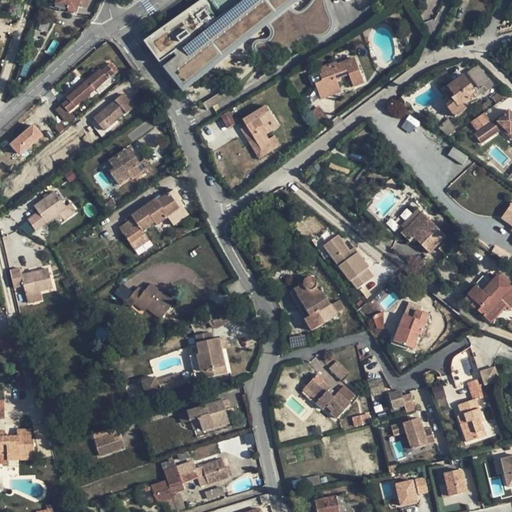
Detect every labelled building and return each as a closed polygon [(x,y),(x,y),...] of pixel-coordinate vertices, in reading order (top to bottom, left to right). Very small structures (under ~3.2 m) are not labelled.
[(55,0),(53,7),(66,11),(66,10),(75,12),(77,5),(86,8),(88,0),(55,0)] [(200,0),(141,42),(181,94),(274,19),(293,4),(303,0),(200,0)] [(38,30),(44,32),(47,22),(41,20),(38,30)] [(407,47),(405,36),(397,37),(399,48),(407,47)] [(352,60),(346,62),(337,65),(336,63),(320,69),(322,75),(320,75),(322,83),(315,86),(320,99),(341,91),(336,79),(348,74),(353,87),(364,83),(355,59),(352,60)] [(55,110),(63,120),(68,126),(75,120),(68,112),(94,90),(107,79),(117,70),(111,63),(101,71),(100,69),(66,98),(67,99),(55,110)] [(478,66),(468,73),(480,88),(483,86),(486,91),(493,86),(478,66)] [(439,71),(441,76),(448,73),(445,67),(439,71)] [(464,75),(448,86),(455,96),(452,98),(453,100),(446,105),(455,117),(466,109),(462,104),(474,95),(472,94),(473,93),(470,89),(473,87),(464,75)] [(107,79),(94,90),(99,95),(111,83),(107,79)] [(480,88),(478,90),(481,94),(486,91),(483,86),(480,88)] [(491,98),(496,104),(507,96),(502,89),(491,98)] [(104,131),(126,113),(126,114),(135,107),(129,100),(123,94),(94,119),(104,131)] [(145,104),(136,94),(129,100),(135,107),(138,110),(145,104)] [(492,107),(488,100),(480,105),(485,112),(492,107)] [(329,120),(319,105),(311,112),(321,126),(329,120)] [(266,106),(243,120),(246,125),(264,155),(281,145),(275,136),(269,140),(265,135),(279,126),(266,106)] [(236,124),(228,110),(220,115),(227,128),(236,124)] [(511,112),(509,110),(474,134),(482,146),(501,132),(511,142),(511,112)] [(440,125),(448,135),(454,130),(457,128),(449,118),(440,125)] [(63,120),(54,127),(59,134),(67,127),(68,126),(63,120)] [(8,142),(17,155),(44,137),(35,124),(8,142)] [(264,155),(246,125),(240,129),(259,159),(264,155)] [(67,127),(59,134),(65,140),(73,133),(67,127)] [(453,147),(448,155),(463,164),(468,156),(453,147)] [(129,148),(109,162),(114,168),(110,171),(119,185),(131,177),(133,179),(144,171),(150,167),(145,159),(139,163),(129,148)] [(150,167),(144,171),(147,175),(153,171),(150,167)] [(36,231),(60,214),(68,208),(66,206),(55,191),(35,206),(39,212),(28,219),(36,231)] [(185,205),(174,191),(169,194),(163,198),(158,201),(157,199),(132,216),(134,219),(127,223),(121,228),(131,243),(145,233),(143,231),(155,222),(157,225),(169,217),(174,224),(188,214),(183,207),(185,205)] [(66,206),(68,208),(60,214),(65,220),(76,212),(70,203),(66,206)] [(401,227),(418,209),(412,203),(395,221),(401,227)] [(511,204),(502,219),(511,225),(511,204)] [(414,238),(417,241),(430,254),(446,236),(432,222),(418,209),(401,227),(404,230),(401,233),(410,242),(412,241),(414,238)] [(145,233),(131,243),(136,250),(150,241),(145,233)] [(337,235),(322,246),(338,266),(336,268),(347,285),(350,284),(354,289),(372,277),(368,269),(353,249),(351,252),(337,235)] [(498,252),(497,251),(496,254),(502,258),(505,254),(500,250),(498,252)] [(53,288),(48,268),(22,275),(20,268),(10,270),(14,288),(24,286),(26,295),(53,288)] [(484,317),(500,300),(509,309),(511,306),(511,287),(511,288),(498,275),(483,292),(476,286),(467,295),(474,302),(471,305),(484,317)] [(310,317),(306,320),(312,330),(337,315),(331,305),(318,284),(316,281),(315,279),(314,277),(312,277),(310,277),(307,278),(305,279),(304,281),(304,282),(303,283),(294,289),(310,317)] [(130,296),(125,303),(131,308),(135,304),(137,300),(147,308),(161,320),(175,302),(163,293),(158,289),(150,283),(144,291),(138,287),(130,296)] [(82,284),(74,288),(80,298),(87,295),(82,284)] [(310,317),(294,289),(289,292),(306,320),(310,317)] [(125,303),(130,296),(127,294),(122,300),(125,303)] [(137,300),(135,304),(144,312),(147,308),(137,300)] [(331,305),(337,315),(345,310),(339,300),(331,305)] [(214,329),(234,319),(227,305),(207,315),(214,329)] [(404,315),(394,341),(413,349),(419,335),(421,335),(429,316),(416,311),(413,318),(404,315)] [(197,343),(211,340),(209,333),(195,336),(197,343)] [(197,354),(201,372),(203,371),(205,379),(227,373),(221,349),(226,348),(223,337),(197,343),(199,354),(197,354)] [(201,372),(197,354),(189,356),(194,373),(201,372)] [(349,372),(337,360),(329,369),(341,381),(349,372)] [(495,366),(479,370),(484,385),(499,381),(495,366)] [(156,381),(160,392),(181,385),(178,375),(156,381)] [(324,380),(318,375),(304,391),(317,402),(316,403),(323,410),(326,406),(332,411),(330,413),(336,418),(350,403),(337,392),(333,397),(327,392),(329,389),(322,382),(324,380)] [(155,378),(142,382),(146,396),(160,392),(156,381),(155,378)] [(473,400),(476,399),(487,395),(481,379),(468,384),(473,400)] [(344,385),(337,392),(350,403),(356,396),(344,385)] [(441,385),(432,387),(438,407),(447,404),(441,385)] [(332,387),(329,389),(327,392),(333,397),(337,392),(332,387)] [(404,405),(400,392),(389,395),(393,409),(404,405)] [(484,430),(481,423),(480,418),(482,417),(476,399),(473,400),(458,405),(464,423),(460,424),(467,442),(478,439),(476,433),(484,430)] [(229,423),(224,406),(222,401),(178,414),(181,423),(190,421),(199,418),(202,427),(203,431),(229,423)] [(199,418),(190,421),(193,430),(202,427),(199,418)] [(419,419),(390,426),(394,438),(405,435),(412,453),(435,445),(429,428),(423,429),(419,419)] [(245,421),(239,423),(241,429),(247,427),(245,421)] [(117,426),(93,434),(100,457),(124,449),(117,426)] [(5,431),(0,431),(0,455),(7,455),(7,460),(34,459),(34,440),(31,440),(31,430),(16,430),(16,436),(5,437),(5,431)] [(484,430),(476,433),(478,439),(485,436),(484,430)] [(187,452),(177,455),(179,461),(189,457),(187,452)] [(511,457),(499,461),(505,490),(511,488),(511,457)] [(166,477),(167,481),(171,493),(183,490),(181,483),(198,477),(201,487),(229,477),(225,466),(223,459),(189,471),(178,475),(175,468),(169,470),(164,472),(166,477)] [(164,472),(169,470),(167,461),(161,463),(164,472)] [(175,468),(178,475),(189,471),(187,463),(175,468)] [(460,470),(442,475),(448,499),(466,495),(460,470)] [(319,475),(306,478),(308,485),(321,483),(319,475)] [(426,476),(394,485),(398,509),(420,505),(418,494),(429,492),(426,476)] [(144,489),(148,502),(149,506),(173,498),(171,493),(167,481),(144,489)] [(144,489),(136,491),(141,504),(148,502),(144,489)] [(350,511),(349,507),(348,502),(346,494),(315,501),(317,511),(350,511)] [(173,498),(165,501),(169,511),(170,511),(177,510),(173,498)]
